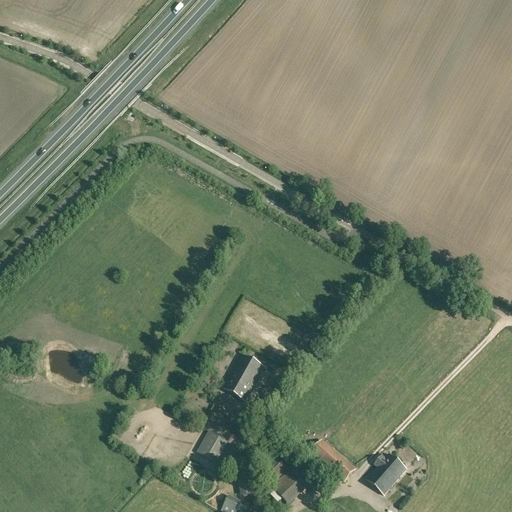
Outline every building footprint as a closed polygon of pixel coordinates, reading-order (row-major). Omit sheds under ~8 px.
[(245,402),(264,368),(243,356),(224,391),(245,402)] [(228,443),(212,434),(200,455),(216,464),(228,443)] [(344,484),(356,470),(322,441),(311,454),(344,484)] [(384,497),(407,471),(389,456),(386,460),(382,457),(374,466),(378,469),(367,482),(384,497)] [(288,470),(277,458),(262,472),(274,483),(288,470)] [(313,483),(296,466),(272,489),(289,506),(313,483)] [(250,470),(238,472),(243,496),(255,494),(250,470)] [(329,486),(321,478),(315,484),(323,492),(329,486)] [(221,511),(260,511),(229,497),(221,511)] [(316,508),(318,511),(321,511),(326,509),(322,503),(316,508)]
